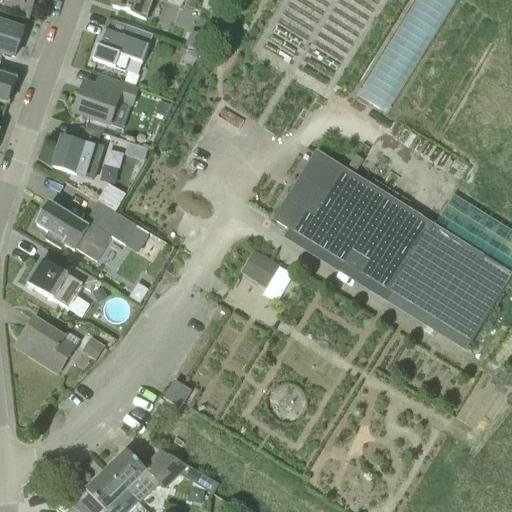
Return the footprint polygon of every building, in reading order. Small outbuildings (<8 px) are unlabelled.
[(0,0),(0,2),(5,4),(4,8),(29,15),(33,0),(0,0)] [(154,0),(164,3),(164,0),(115,0),(112,9),(127,15),(126,16),(146,23),(153,0),(154,0)] [(454,0),(413,0),(360,99),(391,116),(454,0)] [(5,26),(8,17),(0,13),(0,54),(14,59),(23,32),(5,26)] [(142,67),(153,36),(128,27),(123,40),(105,33),(99,50),(97,50),(93,63),(115,71),(120,59),(142,67)] [(201,52),(206,37),(191,32),(186,47),(201,52)] [(0,76),(0,66),(0,65),(0,103),(8,106),(9,102),(11,101),(13,95),(12,93),(16,82),(0,76)] [(138,92),(100,78),(96,91),(85,87),(74,116),(109,128),(118,104),(132,109),(138,92)] [(97,145),(100,135),(81,129),(77,140),(79,141),(78,145),(62,140),(53,169),(77,177),(85,179),(96,182),(107,148),(97,145)] [(105,171),(118,175),(124,155),(111,151),(105,171)] [(471,346),(511,279),(511,275),(316,153),(273,223),(471,346)] [(136,228),(98,204),(87,223),(68,211),(66,216),(49,206),(43,216),(41,216),(37,222),(38,224),(36,227),(48,235),(44,241),(71,257),(75,251),(96,264),(111,239),(124,247),(136,228)] [(244,277),(271,288),(278,268),(268,264),(270,258),(254,252),(244,277)] [(62,275),(41,263),(27,287),(68,312),(82,289),(90,294),(97,283),(68,265),(62,275)] [(139,308),(147,293),(134,286),(126,300),(139,308)] [(64,338),(34,320),(22,339),(33,346),(26,358),(58,377),(80,343),(66,335),(64,338)] [(95,362),(104,349),(90,341),(82,354),(95,362)] [(174,383),(163,400),(171,405),(180,411),(191,394),(182,388),(174,383)] [(181,477),(167,469),(174,458),(165,449),(144,469),(128,452),(106,473),(138,506),(161,484),(168,491),(181,477)] [(131,511),(138,506),(106,473),(86,492),(101,509),(96,511),(131,511)]
